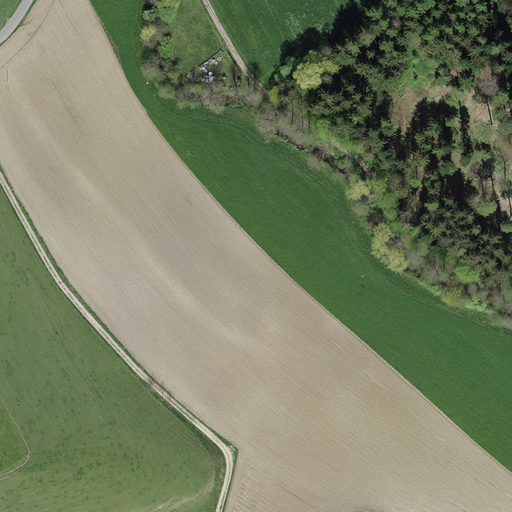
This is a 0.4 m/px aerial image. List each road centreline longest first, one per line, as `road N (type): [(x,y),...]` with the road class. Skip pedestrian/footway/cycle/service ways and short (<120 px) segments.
road 1 (track): [(205,0),(240,65),(267,96),(357,160),(417,251),(465,277),(511,288)]
road 2 (track): [(0,178),(60,282),(227,455),(219,511)]
